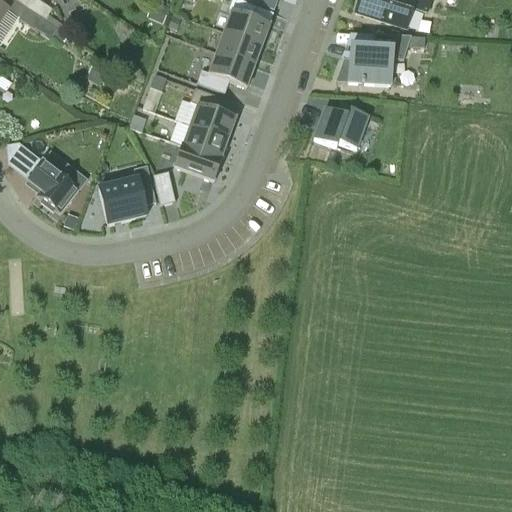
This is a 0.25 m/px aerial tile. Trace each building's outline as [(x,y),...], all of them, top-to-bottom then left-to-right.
[(51,44),(59,30),(11,0),(0,0),(0,24),(7,15),(51,44)] [(11,0),(59,30),(60,28),(47,19),(51,12),(32,0),(11,0)] [(359,0),(354,16),(405,32),(412,11),(426,16),(430,0),(359,0)] [(223,36),(261,50),(269,28),(251,22),(255,10),(232,1),(227,14),(231,15),(223,36)] [(148,20),(162,26),(167,13),(153,7),(148,20)] [(167,30),(176,33),(179,23),(180,21),(175,18),(172,17),(171,20),(167,30)] [(216,57),(253,71),(261,50),(223,36),(216,57)] [(373,38),(372,52),(350,50),(349,64),(343,63),(333,85),(395,89),(397,65),(408,66),(414,40),(373,38)] [(253,71),(216,57),(208,77),(201,75),(196,88),(224,98),(228,86),(246,92),(253,71)] [(86,81),(99,87),(106,73),(93,67),(86,81)] [(149,91),(161,95),(166,82),(154,78),(149,91)] [(189,129),(227,143),(235,122),(217,115),(222,103),(194,93),(189,106),(197,109),(189,129)] [(141,112),(154,116),(157,107),(144,103),(141,112)] [(349,113),(347,120),(324,111),(313,143),(335,151),(337,146),(356,152),(368,120),(349,113)] [(129,131),(141,136),(146,123),(133,118),(129,131)] [(189,129),(182,149),(220,163),(227,143),(189,129)] [(5,149),(7,169),(21,150),(18,147),(5,149)] [(220,163),(182,149),(181,149),(173,171),(213,186),(221,163),(220,163)] [(59,216),(77,192),(41,165),(26,184),(40,194),(36,199),(42,203),(40,205),(52,215),(54,212),(59,216)] [(143,220),(141,210),(155,206),(145,170),(132,173),(135,184),(96,194),(105,230),(113,228),(111,223),(118,221),(119,226),(133,222),(143,220)] [(159,209),(174,205),(167,175),(152,179),(159,209)]
